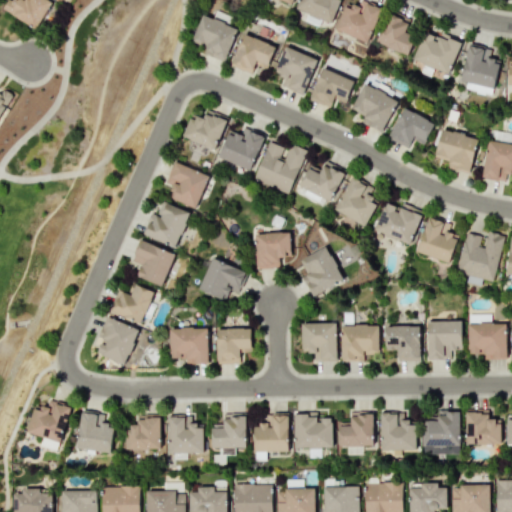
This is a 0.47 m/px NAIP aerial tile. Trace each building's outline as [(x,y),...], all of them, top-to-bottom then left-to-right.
[(6,0),(1,10),(38,28),(51,0),(19,0),(19,1),(16,0),(6,0)] [(339,0),(298,0),(295,10),(331,23),(339,0)] [(367,42),(381,8),(362,1),(359,8),(345,2),(334,28),(366,41),(367,42)] [(406,55),(415,36),(404,31),(410,18),(391,9),(376,41),(406,55)] [(237,27),(202,14),(192,40),(206,45),(203,53),(225,61),(237,27)] [(412,59),(448,74),(461,42),(441,34),(440,37),(424,30),(412,59)] [(275,45),(242,33),(230,65),(251,73),(254,64),(266,68),(275,45)] [(493,88),(499,61),(488,58),(490,48),(468,43),(460,80),(493,88)] [(316,58),(283,46),(274,73),(289,79),(286,87),(303,94),(316,58)] [(329,108),(333,98),(344,102),(354,80),(322,67),(308,99),(329,108)] [(381,129),(398,102),(366,83),(350,110),(381,129)] [(0,114),(12,94),(2,88),(0,91),(0,114)] [(422,145),(434,123),(403,106),(387,137),(406,147),(410,139),(422,145)] [(182,137),(215,149),(227,116),(206,109),(203,118),(190,113),(182,137)] [(251,170),(264,134),(243,127),(240,134),(228,129),(218,158),(251,170)] [(445,166),(467,174),(478,139),(442,128),(434,155),(447,159),(445,166)] [(487,140),(482,178),(504,181),(505,172),(511,173),(511,132),(494,131),(492,140),(487,140)] [(288,194),(305,149),(290,143),(284,158),(279,156),(283,147),(268,141),(253,180),(288,194)] [(329,201),(345,171),(325,161),(318,173),(307,167),(298,185),(329,201)] [(197,207),(208,174),(173,162),(165,185),(172,187),(168,197),(197,207)] [(365,225),(377,200),(363,193),(367,184),(350,176),(334,211),(365,225)] [(374,231),(410,244),(421,211),(401,204),(400,207),(384,202),(374,231)] [(454,224),(427,216),(416,251),(449,262),(457,235),(452,233),(454,224)] [(492,281),(503,235),(485,230),(484,237),(465,232),(456,272),(492,281)] [(256,267),(279,267),(279,256),(290,256),(289,232),(255,233),(256,267)] [(137,275),(161,286),(175,253),(140,239),(131,260),(142,264),(137,275)] [(298,260),(314,294),(343,280),(326,246),(298,260)] [(247,271),(210,257),(198,290),(225,300),(229,289),(239,293),(247,271)] [(131,294),(118,290),(111,312),(142,322),(153,290),(134,284),(131,294)] [(468,322),(490,323),(490,314),(468,313),(468,322)] [(138,327),(109,318),(97,354),(126,364),(138,327)] [(426,321),(427,359),(450,359),(449,349),(461,349),(461,320),(426,321)] [(301,323),(301,348),(308,348),(308,353),(316,353),(316,360),(336,360),(335,322),(301,323)] [(506,358),(505,323),(467,324),(468,353),(482,353),(482,358),(506,358)] [(378,324),(340,325),(340,361),(363,361),(363,354),(378,354),(378,324)] [(419,360),(419,325),(384,326),(384,347),(396,347),(397,360),(419,360)] [(183,363),(208,363),(207,327),(169,328),(169,358),(183,358),(183,363)] [(250,328),(216,328),(216,362),(239,362),(239,347),(251,347),(250,328)] [(26,432),(60,442),(71,406),(45,398),(42,410),(33,408),(26,432)] [(110,453),(114,424),(101,422),(103,413),(81,409),(75,447),(110,453)] [(458,409),(436,410),(437,418),(422,418),(422,454),(459,453),(458,409)] [(488,418),(488,409),(464,410),(465,444),(500,443),(500,418),(488,418)] [(294,447),(332,447),(332,417),(317,417),(317,411),(293,412),(294,447)] [(380,449),(415,450),(416,419),(402,419),(402,411),(380,411),(380,449)] [(253,424),(253,451),(288,450),(287,412),(266,413),(267,424),(253,424)] [(373,445),(372,412),(350,412),(350,422),(338,422),(338,446),(373,445)] [(125,449),(160,449),(160,414),(137,414),(137,425),(125,425),(125,449)] [(203,424),(190,424),(190,414),(168,415),(168,453),(203,452),(203,424)] [(245,447),(245,414),(222,414),(222,427),(211,427),(211,447),(217,447),(217,463),(224,463),(224,455),(234,454),(234,447),(245,447)] [(511,511),(511,479),(495,480),(495,511),(511,511)] [(409,511),(435,511),(435,508),(446,508),(446,487),(437,487),(437,482),(420,482),(420,487),(409,487),(409,511)] [(271,511),(271,483),(233,484),(233,511),(271,511)] [(365,484),(365,511),(402,511),(402,483),(365,484)] [(489,511),(489,483),(460,484),(460,498),(451,498),(451,511),(489,511)] [(138,511),(138,485),(101,486),(101,511),(138,511)] [(358,511),(358,485),(322,486),(322,511),(358,511)] [(226,511),(226,486),(197,487),(197,491),(189,491),(189,511),(226,511)] [(13,493),(13,511),(52,511),(52,488),(21,488),(21,493),(13,493)] [(314,511),(315,489),(276,488),(276,511),(314,511)] [(96,511),(96,489),(60,490),(60,511),(96,511)] [(146,491),(146,511),(183,511),(183,490),(146,491)]
